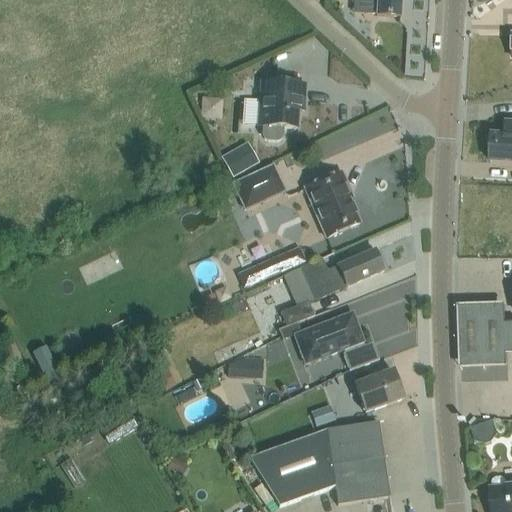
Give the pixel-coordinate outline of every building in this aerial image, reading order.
[(346,0),(377,2),(376,17),(400,18),(400,0),(346,0)] [(298,58),(318,48),(313,40),(294,50),(298,58)] [(244,101),(243,124),(259,125),(258,127),(262,128),(262,136),(264,141),(268,143),(276,143),(280,141),(283,138),(283,129),(296,130),(297,112),(298,104),(303,104),(305,86),(262,83),(260,102),(244,101)] [(511,124),(509,124),(509,137),(492,136),(490,164),(511,165),(511,124)] [(287,192),(273,164),(231,184),(244,212),(287,192)] [(342,174),(323,181),(305,190),(326,239),(359,225),(344,189),(347,188),(342,174)] [(287,253),(294,268),(306,263),(299,248),(287,253)] [(305,282),(314,302),(384,272),(375,251),(327,272),(321,259),(300,269),(305,282)] [(265,281),(258,265),(236,275),(243,291),(265,281)] [(173,292),(187,288),(182,272),(169,276),(173,292)] [(179,306),(199,298),(194,287),(175,295),(179,306)] [(214,295),(201,300),(206,311),(219,306),(214,295)] [(287,328),(307,320),(314,317),(308,302),(280,314),(287,328)] [(511,310),(462,311),(463,373),(511,371),(511,310)] [(379,361),(378,359),(373,344),(364,347),(352,315),(294,336),(305,365),(342,352),(343,355),(342,355),(349,372),(379,361)] [(60,377),(46,347),(32,354),(46,384),(60,377)] [(245,358),(244,379),(255,380),(256,359),(245,358)] [(167,370),(157,376),(166,392),(176,387),(167,370)] [(366,372),(352,377),(351,377),(365,415),(403,400),(393,372),(369,381),(366,372)] [(26,383),(15,388),(20,399),(31,393),(26,383)] [(329,407),(310,414),(316,430),(335,422),(329,407)] [(504,416),(479,424),(484,440),(509,432),(504,416)] [(114,423),(100,432),(109,446),(123,436),(114,423)] [(279,507),(280,507),(335,488),(337,507),(390,499),(378,424),(326,431),(248,459),(279,507)] [(228,443),(221,447),(231,461),(237,458),(228,443)] [(173,459),(167,469),(182,478),(188,467),(173,459)] [(491,484),(492,490),(490,490),(492,511),(511,511),(511,487),(507,488),(507,483),(504,479),(501,477),(496,477),(493,480),(491,484)]
